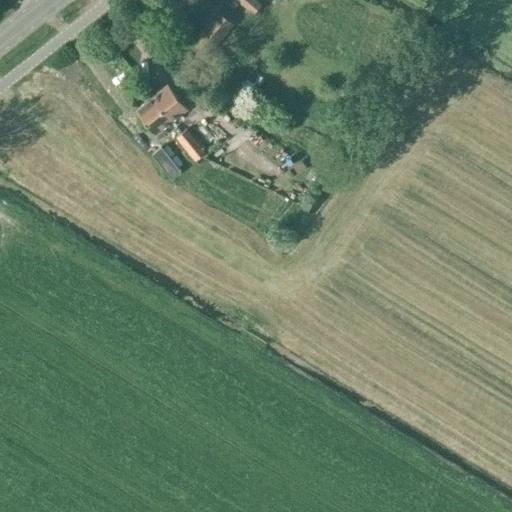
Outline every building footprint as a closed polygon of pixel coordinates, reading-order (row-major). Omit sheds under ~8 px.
[(261,5),(255,0),(238,0),(252,13),(261,5)] [(233,24),(218,11),(193,40),(208,53),(233,24)] [(124,22),(112,29),(134,66),(146,59),(124,22)] [(152,96),(171,120),(187,107),(168,83),(152,96)] [(164,126),(171,120),(152,96),(136,109),(155,133),(156,132),(160,137),(168,131),(164,126)] [(205,151),(186,128),(176,136),(195,160),(205,151)]
